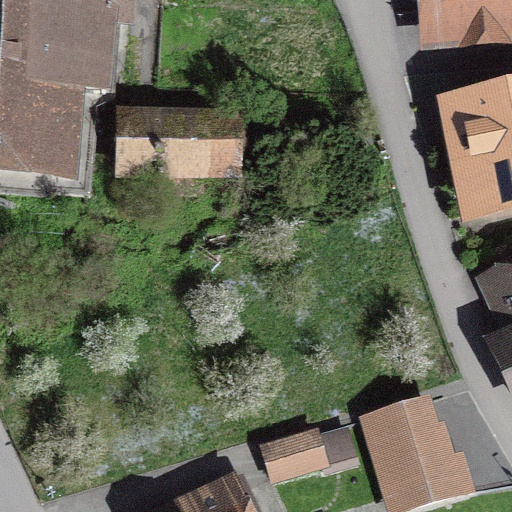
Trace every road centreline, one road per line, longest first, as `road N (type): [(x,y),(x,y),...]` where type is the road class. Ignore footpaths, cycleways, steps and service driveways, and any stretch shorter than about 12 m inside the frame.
road 1 (residential): [(366,0),(443,276),(511,435)]
road 2 (unknown): [(84,511),(494,404)]
